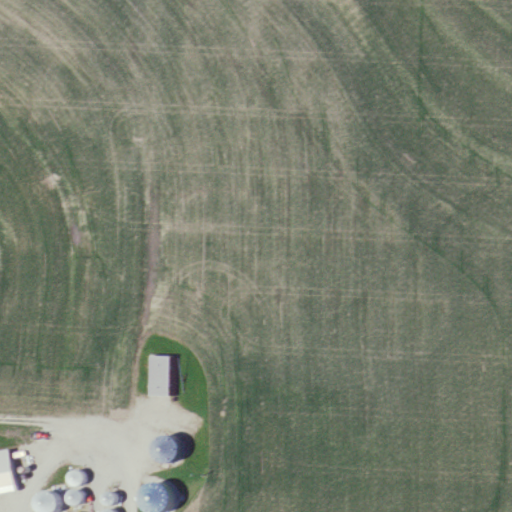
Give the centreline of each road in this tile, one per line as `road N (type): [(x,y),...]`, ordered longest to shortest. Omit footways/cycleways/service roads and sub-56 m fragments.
road 1 (residential): [(127,511),(138,335),(138,0)]
road 2 (track): [(128,425),(0,420)]
